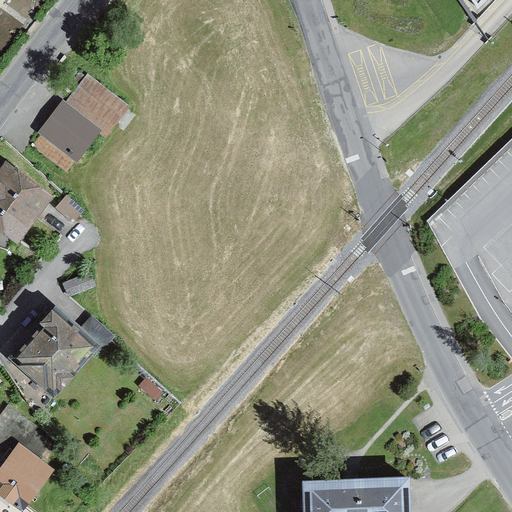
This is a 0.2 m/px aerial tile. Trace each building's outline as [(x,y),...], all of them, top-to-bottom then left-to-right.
[(455,0),(465,15),(479,0),(455,0)] [(39,134),(76,161),(120,102),(84,74),(39,134)] [(511,137),(426,222),(511,358),(511,137)] [(49,201),(0,164),(0,244),(10,252),(49,201)] [(94,346),(46,306),(0,360),(0,361),(47,401),(94,346)] [(43,472),(10,445),(0,456),(0,511),(19,511),(14,507),(43,472)] [(412,511),(412,476),(302,478),(302,511),(412,511)]
